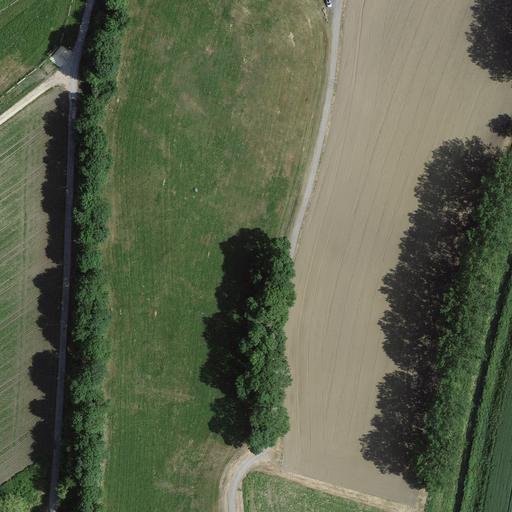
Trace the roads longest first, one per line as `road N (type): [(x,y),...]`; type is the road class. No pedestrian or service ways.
road 1 (track): [(232,511),(242,466),(274,434),(274,341),(329,93),(336,0)]
road 2 (track): [(54,511),(73,94),(90,0)]
